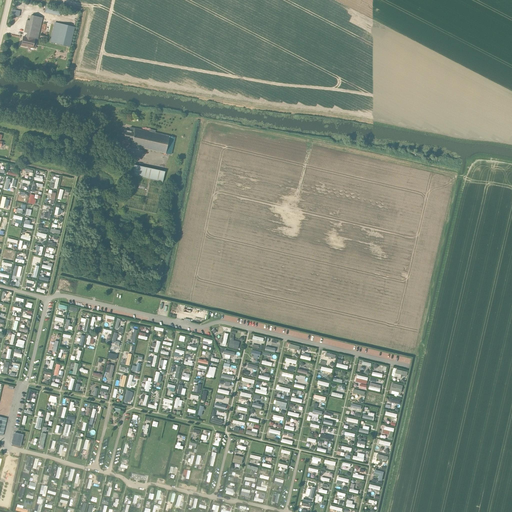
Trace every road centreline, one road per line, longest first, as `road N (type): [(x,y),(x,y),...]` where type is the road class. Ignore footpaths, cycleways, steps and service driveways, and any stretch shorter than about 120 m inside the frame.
road 1 (track): [(48,0),(86,8),(73,72),(511,143)]
road 2 (track): [(511,162),(474,159),(464,172),(386,511)]
road 3 (track): [(464,176),(237,126)]
